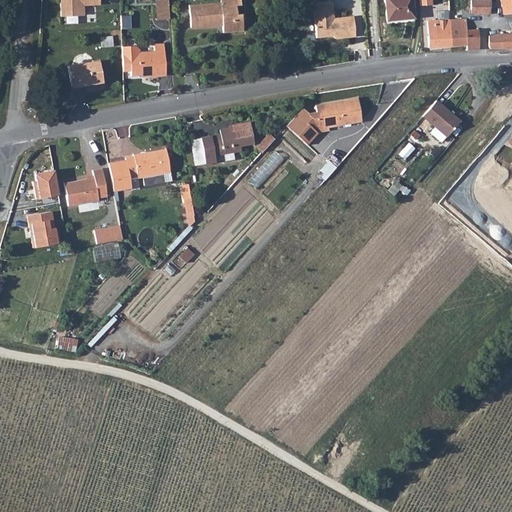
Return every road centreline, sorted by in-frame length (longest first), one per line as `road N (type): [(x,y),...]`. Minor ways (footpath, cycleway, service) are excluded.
road 1 (residential): [(13,136),(424,64),(511,59)]
road 2 (track): [(379,511),(159,385),(0,352)]
road 3 (residential): [(25,0),(13,136)]
